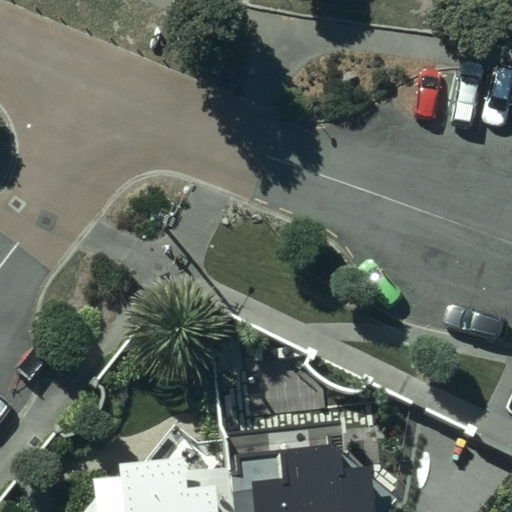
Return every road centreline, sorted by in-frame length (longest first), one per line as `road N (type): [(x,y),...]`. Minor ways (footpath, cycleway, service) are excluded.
road 1 (residential): [(90,92),(511,242)]
road 2 (residential): [(0,265),(39,209),(90,92)]
